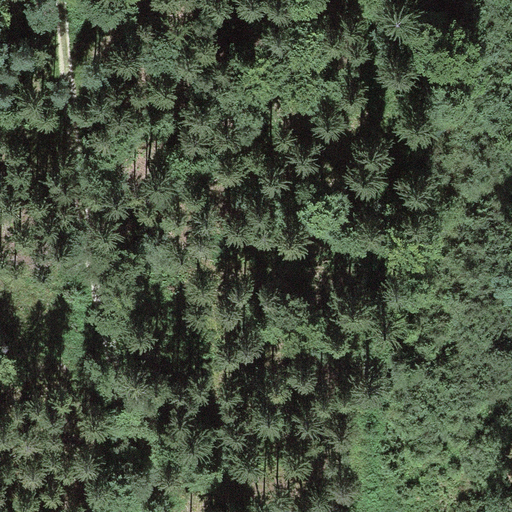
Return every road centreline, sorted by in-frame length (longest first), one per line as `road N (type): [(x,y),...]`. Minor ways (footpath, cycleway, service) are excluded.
road 1 (track): [(365,511),(356,473),(357,344),(380,250),(394,136),(362,0)]
road 2 (track): [(65,0),(83,229),(121,409),(120,511)]
